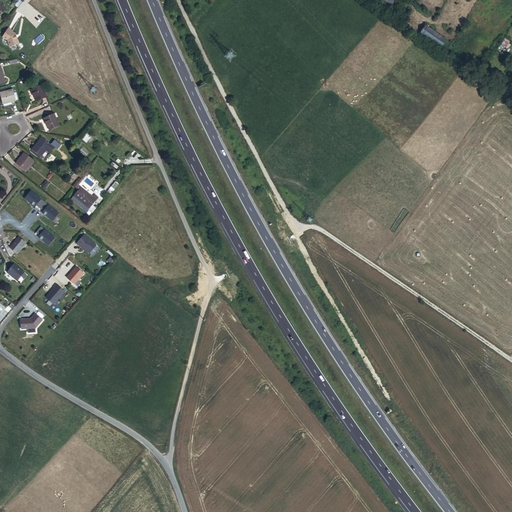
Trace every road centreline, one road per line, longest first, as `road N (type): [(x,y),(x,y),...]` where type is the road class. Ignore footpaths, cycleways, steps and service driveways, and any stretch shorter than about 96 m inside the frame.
road 1 (motorway): [(449,511),(280,261),(152,0)]
road 2 (motorway): [(122,0),(234,236),(308,361),(415,511)]
road 3 (unclassified): [(166,464),(210,283),(93,0)]
road 4 (track): [(210,283),(315,225),(511,359)]
road 5 (tertiary): [(166,464),(0,349)]
road 6 (track): [(300,231),(221,89)]
